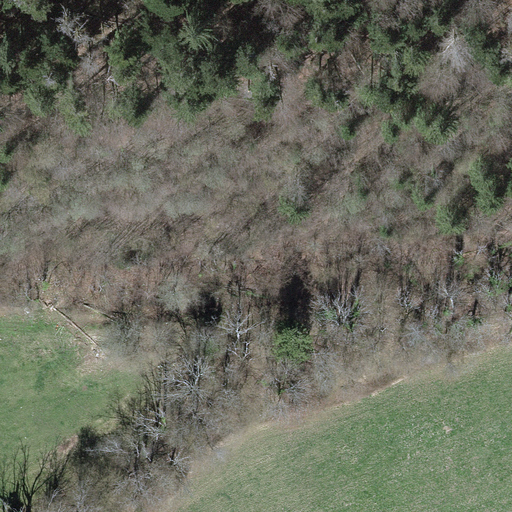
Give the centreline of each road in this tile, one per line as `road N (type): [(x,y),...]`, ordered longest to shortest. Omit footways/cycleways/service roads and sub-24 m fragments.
road 1 (track): [(0,205),(170,125),(269,94),(347,81),(511,73)]
road 2 (track): [(0,327),(256,317),(399,275),(511,276)]
